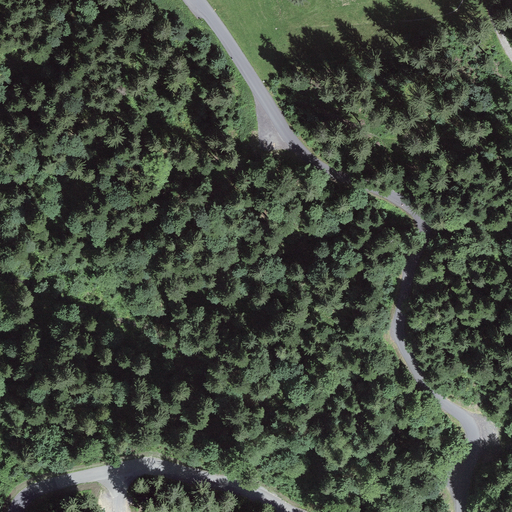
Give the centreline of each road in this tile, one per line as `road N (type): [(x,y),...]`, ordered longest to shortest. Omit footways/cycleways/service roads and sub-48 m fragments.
road 1 (unclassified): [(198,0),(304,155),(421,219),(399,334),(425,385),(471,428),(463,511)]
road 2 (unclassified): [(289,511),(229,483),(155,466),(36,487),(14,511)]
